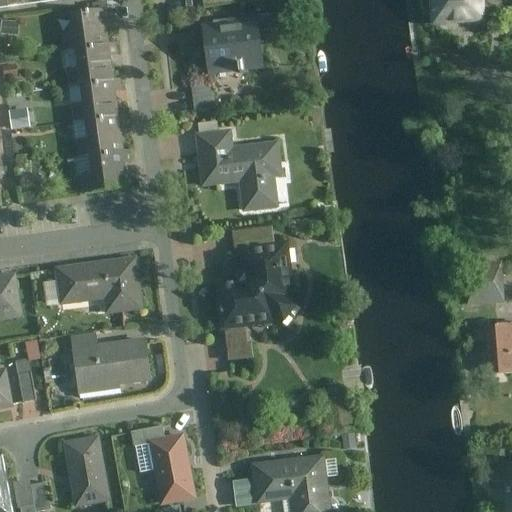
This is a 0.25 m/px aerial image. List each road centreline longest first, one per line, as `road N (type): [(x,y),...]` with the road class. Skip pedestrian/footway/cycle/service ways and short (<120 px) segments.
road 1 (residential): [(160,228),(184,402),(0,437)]
road 2 (residential): [(130,0),(160,228)]
road 3 (residential): [(160,228),(0,250)]
